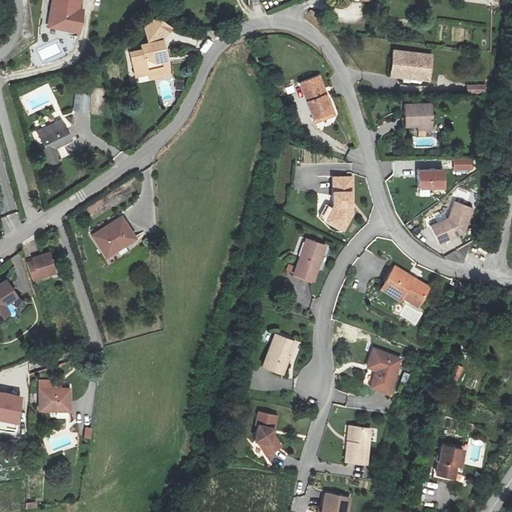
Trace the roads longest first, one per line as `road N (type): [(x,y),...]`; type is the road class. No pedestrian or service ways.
road 1 (residential): [(54,213),(175,125),(231,35),(280,22),(310,33),(336,61),(386,218)]
road 2 (unclassified): [(386,218),(359,240),(326,298),(323,407),(304,475)]
road 3 (unclassified): [(54,213),(96,337),(90,350),(34,366)]
road 4 (unknown): [(323,322),(296,348),(301,381),(292,392),(259,394),(267,359)]
road 5 (residential): [(386,218),(428,258),(491,278)]
